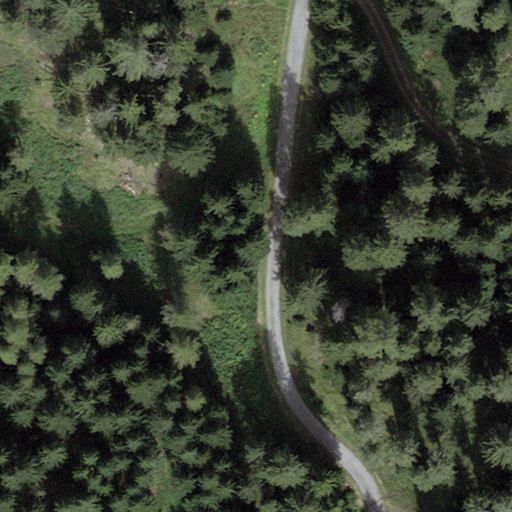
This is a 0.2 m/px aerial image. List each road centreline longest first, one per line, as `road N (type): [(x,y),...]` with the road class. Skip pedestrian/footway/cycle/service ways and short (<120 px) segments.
road 1 (track): [(302,0),(268,288),(273,354),(295,403),(361,474),(377,511)]
road 2 (track): [(361,0),(401,92),(476,152),(511,163)]
